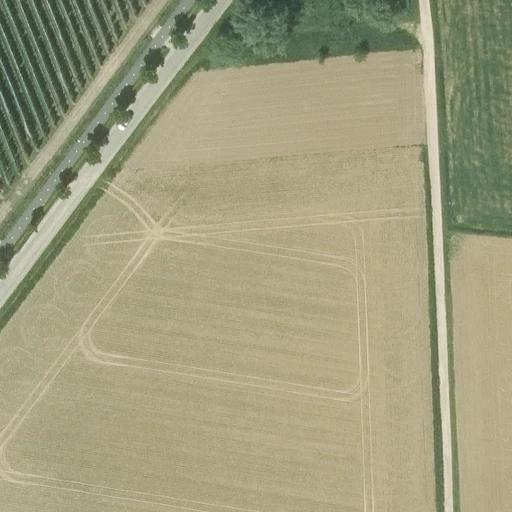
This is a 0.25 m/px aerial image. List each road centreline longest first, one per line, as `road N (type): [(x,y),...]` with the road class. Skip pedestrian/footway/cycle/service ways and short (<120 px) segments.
road 1 (track): [(447,511),(420,0)]
road 2 (tertiary): [(0,293),(218,0)]
